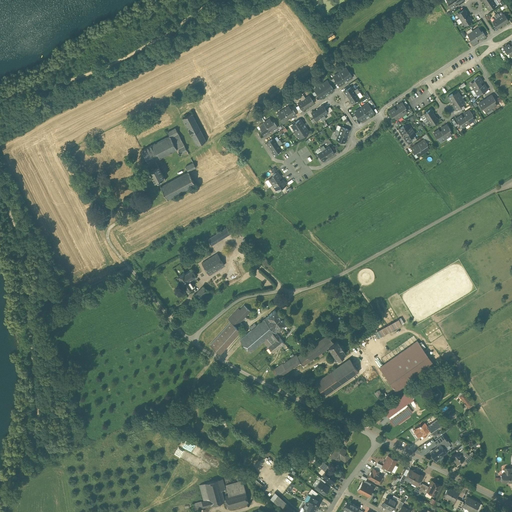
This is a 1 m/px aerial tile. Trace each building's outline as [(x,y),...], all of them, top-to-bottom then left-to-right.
[(455,2),(453,0),(448,0),(449,0),(447,1),(449,4),(447,4),(451,9),(456,6),(454,3),(455,2)] [(493,0),(490,0),(486,3),(488,6),(487,7),(489,9),(494,6),(493,4),(495,2),(494,1),(493,0)] [(432,8),(428,11),(435,20),(441,16),(438,11),(437,11),(435,9),(434,10),(432,8)] [(464,9),(459,13),(460,15),(458,16),(459,18),(461,20),(467,15),(465,12),(466,12),(464,9)] [(428,25),(435,20),(428,11),(424,13),(426,15),(424,16),(426,19),(425,20),(428,25)] [(467,15),(461,20),(462,22),(463,23),(465,22),(466,24),(472,20),(470,18),(469,18),(467,15)] [(505,15),(503,17),(502,15),(500,16),(498,17),(502,24),(505,22),(506,23),(509,21),(505,15)] [(502,24),(498,17),(496,18),(494,20),(496,22),(494,23),(497,28),(500,27),(499,25),(502,24)] [(409,23),(405,26),(412,35),(418,31),(415,26),(414,27),(412,25),(411,26),(409,23)] [(435,28),(439,34),(450,27),(449,25),(446,27),(444,25),(442,26),(441,24),(435,28)] [(412,35),(405,26),(401,28),(403,31),(401,32),(403,34),(402,35),(405,40),(412,35)] [(450,27),(439,34),(443,40),(449,36),(447,34),(449,32),(448,31),(451,28),(450,27)] [(482,31),(481,32),(480,30),(478,31),(477,28),(473,31),(477,37),(478,36),(480,39),(485,36),(482,31)] [(331,29),(325,32),(330,39),(335,36),(331,29)] [(477,37),(473,31),(469,33),(470,36),(469,37),(471,39),(469,40),(472,45),(478,41),(476,38),(477,37)] [(382,41),(389,51),(395,46),(392,41),(391,42),(389,40),(388,41),(386,38),(382,41)] [(410,50),(412,52),(422,45),(419,39),(413,43),(415,45),(413,46),(414,48),(410,50)] [(389,51),(382,41),(378,44),(380,46),(378,47),(380,49),(379,50),(382,55),(389,51)] [(456,42),(452,44),(459,54),(465,49),(462,44),(461,45),(459,43),(458,44),(456,42)] [(511,46),(510,43),(503,47),(507,52),(508,52),(509,54),(511,53),(511,54),(511,46)] [(459,54),(452,44),(448,47),(450,49),(448,50),(450,52),(449,53),(452,58),(459,54)] [(426,51),(422,45),(412,52),(413,54),(416,52),(417,54),(419,52),(421,54),(426,51)] [(359,56),(366,66),(372,61),(369,56),(368,57),(366,55),(365,56),(363,54),(359,56)] [(389,59),(393,64),(404,57),(403,55),(400,57),(398,56),(396,57),(395,55),(389,59)] [(366,66),(359,56),(355,59),(357,61),(355,62),(357,64),(356,65),(359,70),(366,66)] [(404,57),(393,64),(397,70),(403,66),(401,64),(403,63),(402,61),(405,59),(404,57)] [(431,58),(427,61),(433,71),(440,66),(437,61),(435,62),(434,60),(432,61),(431,58)] [(433,71),(427,61),(423,63),(424,66),(423,67),(424,69),(423,70),(427,75),(433,71)] [(343,69),(340,72),(346,81),(353,77),(349,72),(348,73),(347,70),(345,71),(343,69)] [(365,80),(366,82),(377,75),(373,70),(367,73),(369,75),(366,77),(368,79),(365,80)] [(346,81),(340,72),(336,74),(337,76),(336,77),(337,80),(336,80),(339,86),(346,81)] [(410,72),(406,75),(413,84),(419,80),(416,75),(414,76),(413,73),(412,74),(410,72)] [(380,81),(377,75),(366,82),(367,84),(370,82),(371,84),(373,83),(375,85),(380,81)] [(413,84),(406,75),(402,77),(404,80),(402,81),(404,83),(402,83),(406,89),(413,84)] [(479,76),(474,79),(475,81),(473,82),(474,84),(471,85),(474,89),(483,83),(479,76)] [(324,82),(321,84),(327,94),(334,89),(330,84),(329,85),(328,83),(326,84),(324,82)] [(487,89),(483,83),(474,89),(476,93),(479,91),(480,93),(482,91),(483,92),(487,89)] [(327,94),(321,84),(317,87),(318,89),(317,90),(318,92),(317,93),(320,98),(327,94)] [(344,91),(348,97),(358,90),(357,88),(354,90),(353,88),(351,89),(350,87),(344,91)] [(385,89),(381,91),(387,101),(394,97),(390,92),(389,92),(388,90),(386,91),(385,89)] [(358,90),(348,97),(352,102),(357,99),(356,97),(358,95),(356,94),(360,91),(358,90)] [(387,101),(381,91),(377,94),(378,96),(377,97),(378,100),(377,100),(380,105),(387,101)] [(455,93),(453,95),(452,94),(447,97),(452,103),(461,97),(459,93),(456,95),(455,93)] [(492,95),(485,99),(491,109),(495,106),(494,104),(495,103),(494,101),(495,100),(492,95)] [(310,97),(308,99),(307,97),(305,98),(303,99),(307,105),(310,103),(311,104),(314,103),(310,97)] [(461,97),(452,103),(456,110),(461,107),(460,105),(462,104),(461,102),(464,101),(461,97)] [(301,100),(300,101),(301,103),(299,105),(303,110),(305,108),(304,107),(307,105),(303,99),(301,100)] [(485,99),(478,103),(482,108),(483,108),(484,110),(486,109),(487,111),(491,109),(485,99)] [(402,102),(397,106),(399,108),(397,109),(402,116),(406,113),(404,111),(406,110),(404,108),(405,107),(402,102)] [(365,104),(361,107),(367,116),(374,112),(371,107),(369,108),(368,106),(366,107),(365,104)] [(323,105),(317,109),(324,119),(326,118),(324,115),(326,114),(324,112),(326,110),(323,105)] [(287,106),(283,109),(289,119),(296,114),(293,109),(292,110),(290,108),(289,109),(287,106)] [(367,116),(361,107),(357,110),(359,112),(357,113),(359,115),(357,116),(361,121),(367,116)] [(396,110),(394,107),(389,111),(392,116),(393,115),(395,117),(396,116),(398,119),(402,116),(397,109),(396,110)] [(289,119),(283,109),(279,112),(281,114),(279,115),(281,117),(279,118),(283,123),(289,119)] [(324,119),(317,109),(311,112),(315,118),(317,117),(318,119),(320,117),(322,120),(324,119)] [(431,109),(426,112),(427,114),(425,116),(426,117),(427,119),(434,115),(432,112),(433,111),(431,109)] [(469,109),(464,113),(466,116),(464,117),(469,123),(473,121),(471,119),(473,118),(471,115),(472,115),(469,109)] [(206,140),(192,113),(183,118),(197,145),(206,140)] [(437,117),(436,118),(434,115),(427,119),(429,121),(430,123),(432,122),(433,124),(439,120),(437,117)] [(463,118),(461,115),(456,118),(459,123),(460,122),(462,125),(463,124),(465,126),(469,123),(464,117),(463,118)] [(277,127),(274,122),(273,123),(271,121),(270,122),(268,119),(264,122),(269,128),(270,127),(272,130),(277,127)] [(294,132),(305,125),(301,120),(296,123),(297,125),(295,126),(296,128),(293,130),(294,132)] [(269,128),(264,122),(260,124),(262,127),(260,128),(262,130),(261,131),(264,136),(269,132),(267,129),(269,128)] [(446,124),(440,128),(446,138),(450,136),(448,133),(450,132),(448,130),(450,129),(446,124)] [(305,125),(294,132),(295,134),(299,132),(300,134),(302,132),(303,135),(309,131),(305,125)] [(406,125),(404,127),(403,126),(398,129),(402,135),(412,129),(410,125),(407,127),(406,125)] [(336,129),(335,131),(347,136),(349,129),(343,127),(342,129),(340,129),(339,131),(336,129)] [(170,136),(142,150),(149,163),(155,160),(177,149),(179,154),(187,150),(175,128),(167,132),(170,136)] [(446,138),(440,128),(433,133),(436,138),(438,137),(439,139),(441,138),(442,141),(446,138)] [(412,129),(402,135),(407,142),(412,139),(411,138),(413,136),(412,135),(415,133),(412,129)] [(347,136),(335,131),(334,133),(337,135),(337,137),(339,138),(338,140),(344,142),(347,136)] [(267,142),(271,148),(282,140),(280,139),(277,141),(276,139),(274,140),(273,138),(267,142)] [(424,139),(419,142),(420,145),(419,146),(424,153),(427,150),(426,148),(427,147),(426,145),(427,144),(424,139)] [(282,140),(271,148),(275,153),(280,150),(279,147),(281,146),(280,144),(283,142),(282,140)] [(322,144),(321,145),(328,156),(333,152),(330,147),(328,148),(326,146),(325,147),(322,144)] [(418,147),(416,144),(411,147),(414,152),(415,152),(417,154),(418,153),(420,155),(424,153),(419,146),(418,147)] [(328,156),(321,145),(319,147),(321,150),(319,151),(321,153),(319,154),(322,160),(328,156)] [(149,163),(148,164),(148,165),(147,166),(149,170),(158,165),(155,160),(149,163)] [(193,162),(185,166),(188,171),(196,167),(193,162)] [(164,176),(158,165),(149,170),(148,170),(154,181),(157,180),(164,176)] [(188,171),(160,186),(167,199),(195,185),(188,171)] [(277,172),(273,175),(273,176),(271,178),(272,179),(270,181),(272,185),(279,180),(278,179),(281,177),(277,172)] [(283,180),(280,182),(279,180),(272,185),(275,188),(277,187),(278,188),(280,187),(281,188),(286,185),(283,180)] [(227,227),(208,239),(212,245),(230,233),(227,227)] [(217,253),(202,262),(202,263),(209,274),(224,265),(217,253)] [(266,268),(270,266),(265,259),(261,261),(266,268)] [(192,269),(185,273),(189,279),(196,275),(192,269)] [(185,273),(185,272),(178,276),(187,290),(194,286),(189,279),(185,273)] [(203,285),(194,294),(199,299),(208,289),(203,285)] [(238,309),(228,319),(231,322),(231,321),(236,325),(250,311),(244,305),(239,310),(238,309)] [(286,323),(275,310),(267,316),(264,319),(274,331),(275,332),(286,323)] [(399,320),(401,325),(405,323),(401,317),(374,331),(378,338),(382,335),(380,331),(384,329),(387,327),(399,320)] [(252,329),(240,339),(250,351),(263,340),(270,334),(274,331),(264,319),(256,325),(252,329)] [(399,320),(387,327),(390,331),(401,325),(399,320)] [(231,322),(210,344),(220,353),(241,330),(236,325),(231,321),(231,322)] [(275,332),(274,331),(270,334),(275,340),(267,346),(273,352),(284,343),(275,332)] [(263,340),(267,346),(275,340),(270,334),(263,340)] [(298,355),(297,356),(301,361),(303,365),(329,347),(328,347),(334,343),(328,334),(298,355)] [(345,352),(337,340),(334,343),(328,347),(329,347),(338,361),(344,357),(342,354),(345,352)] [(418,342),(380,368),(390,382),(396,391),(400,388),(434,364),(418,342)] [(296,354),(282,363),(287,371),(301,361),(297,356),(298,355),(296,354)] [(349,358),(315,382),(324,395),(359,371),(349,358)] [(282,363),(272,370),(278,378),(287,371),(282,363)] [(408,392),(383,409),(385,411),(382,414),(383,415),(382,416),(384,419),(380,421),(383,426),(391,421),(393,425),(397,422),(397,423),(409,415),(409,414),(412,412),(408,406),(408,407),(406,404),(413,399),(408,392)] [(472,405),(463,393),(460,396),(468,408),(472,405)] [(437,419),(427,425),(430,430),(429,430),(431,432),(441,425),(437,419)] [(421,424),(420,423),(419,424),(420,425),(413,430),(418,438),(422,435),(425,433),(430,430),(425,422),(421,424)] [(344,438),(340,435),(335,440),(340,444),(344,438)] [(444,435),(434,442),(437,446),(441,443),(443,447),(448,443),(445,439),(446,438),(444,435)] [(437,446),(429,452),(436,461),(447,452),(443,447),(441,443),(437,446)] [(351,454),(339,445),(329,457),(337,463),(341,458),(346,461),(351,454)] [(459,451),(451,457),(457,464),(464,458),(459,451)] [(383,465),(382,466),(391,470),(394,464),(397,460),(388,455),(383,465)] [(319,467),(325,471),(327,469),(328,470),(330,467),(323,462),(319,467)] [(379,471),(374,468),(370,474),(368,477),(369,478),(375,481),(375,482),(377,483),(378,482),(382,476),(377,473),(379,471)] [(332,483),(336,477),(328,470),(327,469),(325,471),(322,475),(332,483)] [(406,476),(404,478),(405,479),(411,482),(417,470),(416,470),(413,471),(409,469),(406,476)] [(418,471),(417,470),(411,482),(417,485),(418,485),(419,483),(423,476),(419,474),(418,471)] [(505,473),(502,473),(502,481),(511,481),(511,472),(511,473),(505,473)] [(219,479),(205,483),(211,505),(224,501),(221,490),(219,479)] [(262,485),(255,479),(251,481),(260,489),(262,485)] [(324,484),(320,481),(315,487),(324,494),(329,488),(324,484)] [(440,485),(432,481),(427,491),(435,495),(440,485)] [(234,484),(236,492),(245,490),(243,482),(234,484)] [(363,483),(362,482),(358,491),(368,496),(373,488),(369,486),(363,483)] [(211,505),(205,483),(200,484),(205,500),(202,501),(203,507),(211,505)] [(428,486),(422,483),(422,484),(418,490),(424,494),(428,486)] [(234,484),(226,486),(228,494),(236,492),(234,484)] [(458,492),(448,487),(444,495),(450,498),(450,499),(454,501),(458,492)] [(228,494),(225,495),(228,508),(248,502),(245,490),(236,492),(228,494)] [(297,511),(294,509),(275,492),(270,498),(285,511),(297,511)] [(320,500),(311,495),(311,496),(307,502),(316,507),(320,500)] [(396,501),(386,495),(382,505),(392,510),(394,506),(397,501),(396,501)] [(479,503),(467,497),(464,504),(463,506),(469,509),(469,511),(471,511),(472,511),(473,511),(474,511),(477,508),(477,507),(479,503)] [(359,507),(348,501),(344,508),(350,511),(356,511),(358,509),(359,507)] [(307,502),(306,502),(300,511),(313,511),(316,507),(307,502)]
